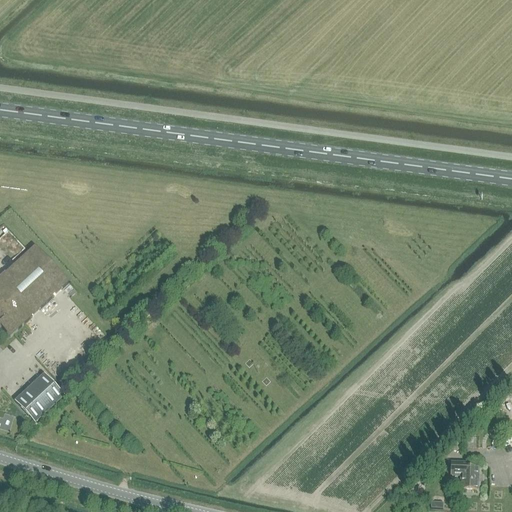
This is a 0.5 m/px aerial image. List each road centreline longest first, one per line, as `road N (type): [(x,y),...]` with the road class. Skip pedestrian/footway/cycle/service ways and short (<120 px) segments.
road 1 (unclassified): [(511,157),(0,87)]
road 2 (primary): [(511,179),(0,110)]
road 3 (tertiary): [(0,457),(198,511)]
